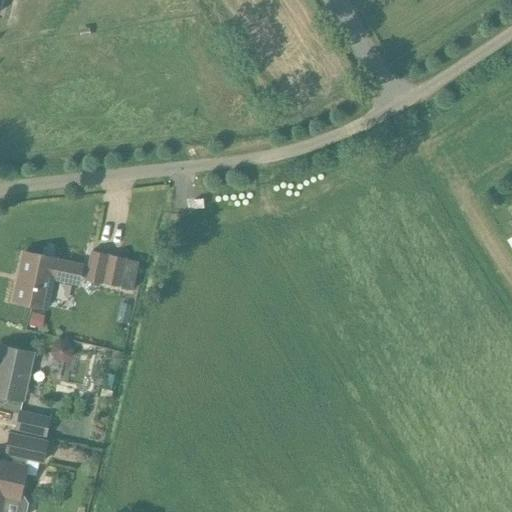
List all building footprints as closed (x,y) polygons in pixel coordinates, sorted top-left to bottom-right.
[(83,264),(24,251),(14,300),(47,307),(53,280),(61,281),(62,274),(80,278),(83,264)] [(125,258),(92,251),(86,279),(119,286),(125,258)] [(29,324),(42,327),(44,315),(31,312),(29,324)] [(64,362),(72,358),(74,347),(70,340),(60,338),(52,343),(50,353),(55,360),(64,362)] [(35,353),(2,346),(0,354),(0,402),(3,403),(8,400),(8,398),(24,402),(35,353)] [(52,418),(19,411),(15,428),(48,435),(52,418)] [(48,441),(10,433),(6,453),(8,453),(6,462),(0,460),(0,511),(26,511),(29,503),(24,495),(22,495),(29,464),(26,463),(27,459),(43,463),(48,441)]
